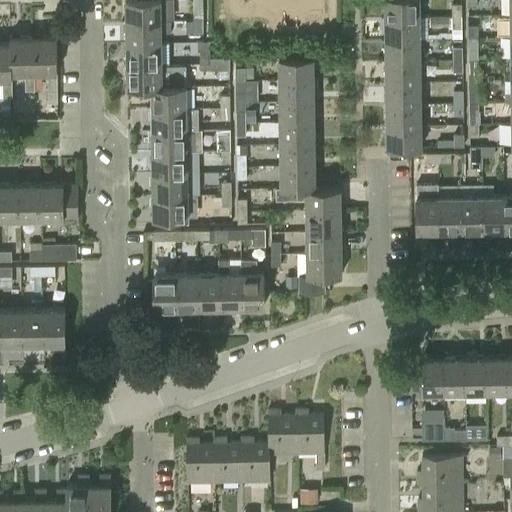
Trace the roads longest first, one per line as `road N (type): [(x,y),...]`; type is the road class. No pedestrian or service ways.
road 1 (residential): [(135,410),(108,304),(94,0)]
road 2 (residential): [(135,410),(375,324)]
road 3 (residential): [(378,511),(375,324)]
road 4 (residential): [(375,324),(374,152)]
road 5 (residential): [(0,443),(135,410)]
road 6 (residential): [(375,324),(511,297)]
